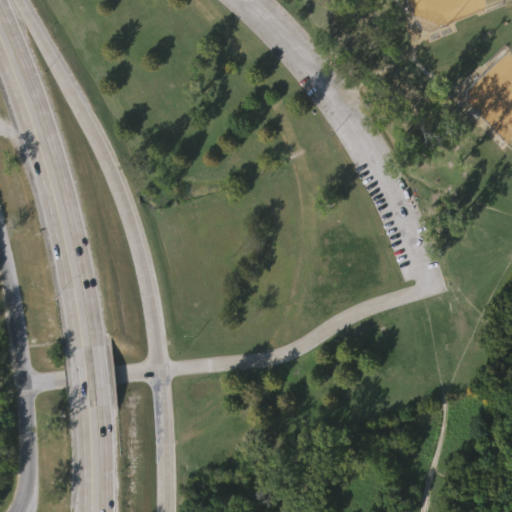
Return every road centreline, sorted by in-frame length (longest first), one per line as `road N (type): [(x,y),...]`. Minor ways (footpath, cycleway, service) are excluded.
road 1 (residential): [(158,372),(299,346),(422,290),(394,209),(341,112),(233,0)]
road 2 (primary): [(98,344),(44,105),(1,0)]
road 3 (primary): [(0,55),(43,177),(78,347)]
road 4 (primary): [(158,372),(131,233),(69,97)]
road 5 (tertiary): [(0,241),(23,386),(23,511)]
road 6 (primary): [(162,511),(158,372)]
road 7 (residential): [(23,386),(158,372)]
